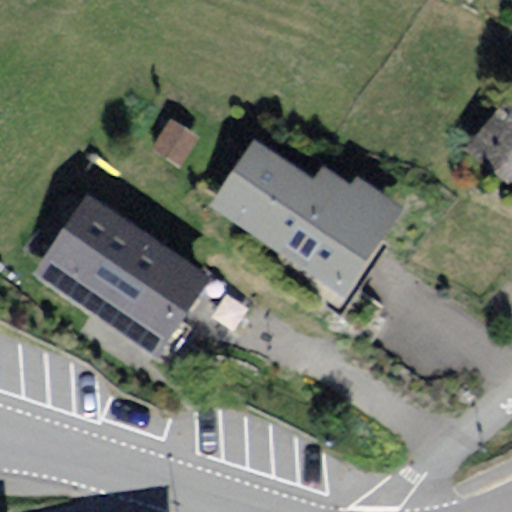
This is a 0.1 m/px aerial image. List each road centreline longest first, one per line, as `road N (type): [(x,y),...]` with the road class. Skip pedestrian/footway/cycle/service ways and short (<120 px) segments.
road 1 (tertiary): [(224,511),(0,446)]
road 2 (residential): [(511,399),(396,511)]
